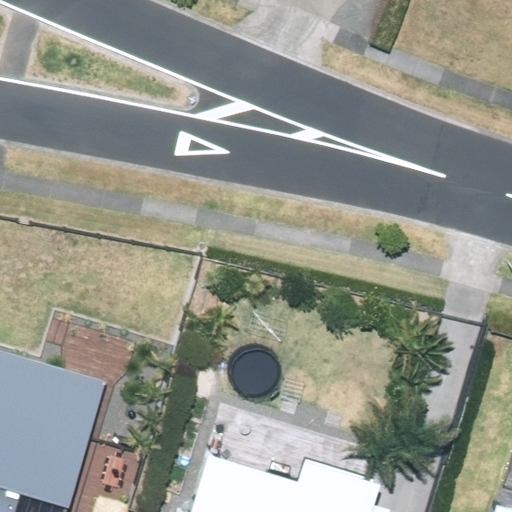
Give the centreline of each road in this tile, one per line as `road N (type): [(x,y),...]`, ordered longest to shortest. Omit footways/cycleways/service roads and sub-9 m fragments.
road 1 (residential): [(511,203),(0,109)]
road 2 (residential): [(67,0),(511,194)]
